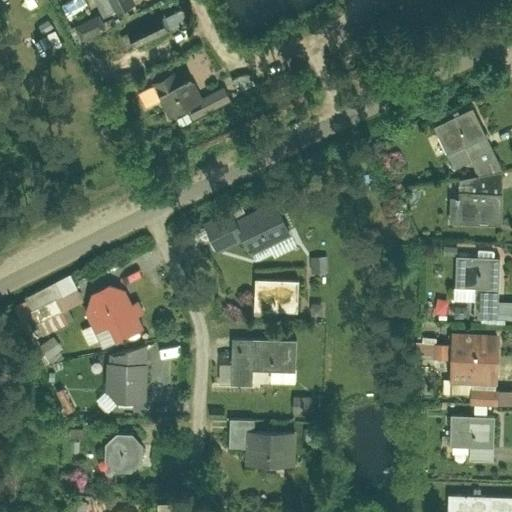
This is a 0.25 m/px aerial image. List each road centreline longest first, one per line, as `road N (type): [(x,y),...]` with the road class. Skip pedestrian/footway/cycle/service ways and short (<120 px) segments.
road 1 (residential): [(151,212),(202,340),(196,511)]
road 2 (residential): [(342,119),(151,212)]
road 3 (residential): [(500,44),(342,119)]
road 4 (residential): [(151,212),(0,284)]
road 5 (residential): [(200,0),(231,61),(302,43)]
